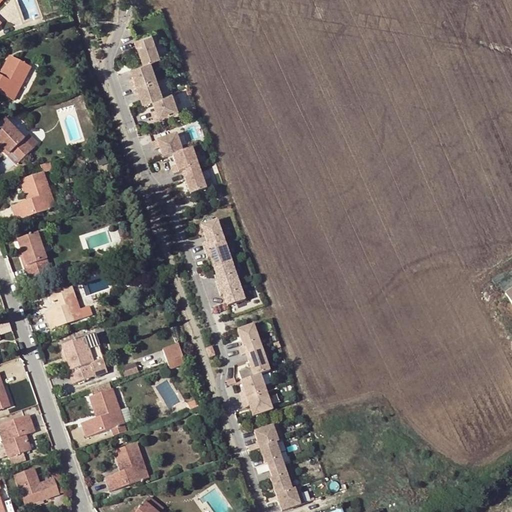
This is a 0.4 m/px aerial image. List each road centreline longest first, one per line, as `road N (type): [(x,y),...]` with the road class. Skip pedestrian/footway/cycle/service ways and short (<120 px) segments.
road 1 (residential): [(131,0),(110,51),(113,77),(148,176),(171,205),(223,352),(219,384),(264,511)]
road 2 (residential): [(0,268),(80,511)]
